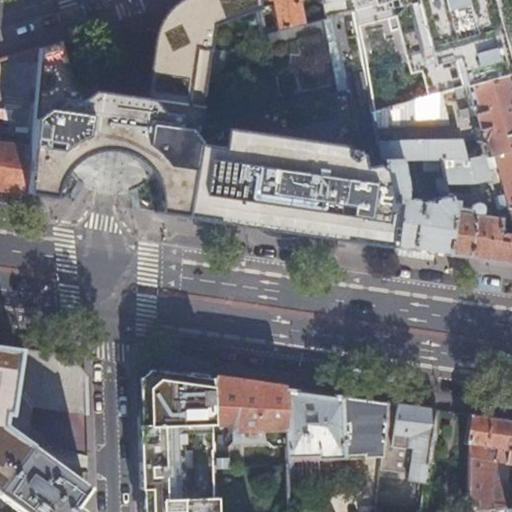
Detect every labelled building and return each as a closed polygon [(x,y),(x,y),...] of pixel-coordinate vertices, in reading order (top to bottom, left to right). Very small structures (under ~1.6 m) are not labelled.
[(139,100),(119,97),(120,133),(127,133),(195,129),(197,115),(203,82),(206,83),(211,82),(215,81),(219,79),(223,76),(226,73),(229,69),(230,65),(231,60),(261,66),(262,64),(262,56),(262,51),(262,44),(261,38),(260,34),(260,33),(261,32),(255,0),(176,0),(170,4),(163,10),(156,19),(151,28),(148,37),(147,41),(139,100)] [(262,0),(263,2),(268,1),(273,30),(298,24),(293,0),(262,0)] [(321,18),(331,16),(350,11),(348,0),(315,0),(317,4),(318,5),(321,18)] [(348,0),(354,29),(373,24),(371,17),(388,12),(406,77),(417,74),(424,99),(437,95),(452,91),(508,76),(497,38),(487,0),(348,0)] [(195,129),(180,219),(249,229),(285,235),(300,237),(389,250),(395,204),(386,202),(379,162),(358,165),(331,16),(321,18),(298,24),(273,30),(261,32),(260,33),(260,34),(261,38),(262,44),(262,51),(262,56),(262,64),(261,66),(260,73),(258,79),(255,85),(251,91),(246,97),(241,101),(236,106),(230,109),(221,114),(213,116),(207,116),(201,116),(197,115),(195,129)] [(45,46),(36,49),(21,196),(50,200),(51,193),(54,184),(56,180),(58,176),(64,169),(70,163),(80,157),(88,154),(99,153),(106,153),(112,154),(114,154),(123,158),(127,160),(127,133),(120,133),(119,97),(118,97),(87,92),(76,85),(66,75),(61,67),(56,54),(55,43),(45,46)] [(0,193),(3,193),(21,196),(36,49),(6,58),(0,109),(0,124),(6,125),(6,136),(14,137),(13,146),(0,144),(0,193)] [(511,92),(508,76),(452,91),(455,101),(462,99),(465,109),(458,111),(460,120),(468,118),(479,157),(480,157),(511,150),(511,92)] [(424,99),(370,114),(372,129),(444,126),(437,95),(424,99)] [(127,133),(127,160),(130,162),(137,168),(138,168),(143,175),(148,182),(150,190),(151,194),(152,198),(152,207),(151,215),(180,219),(195,129),(127,133)] [(375,144),(379,162),(397,161),(419,161),(436,160),(463,159),(458,141),(375,144)] [(511,150),(480,157),(484,170),(493,168),(501,196),(491,198),(495,209),(511,205),(511,150)] [(464,160),(463,159),(436,160),(439,172),(440,179),(442,185),(469,185),(486,181),(484,170),(480,157),(479,157),(464,160)] [(439,172),(436,160),(419,161),(420,172),(439,172)] [(397,161),(379,162),(386,202),(395,204),(389,250),(406,252),(411,253),(443,258),(448,213),(447,208),(447,207),(403,201),(404,194),(397,161)] [(438,198),(444,197),(442,185),(440,179),(431,181),(434,195),(438,198)] [(511,205),(495,209),(497,220),(478,218),(479,212),(478,209),(477,207),(475,205),(472,205),(470,206),(468,208),(466,211),(447,208),(448,213),(443,258),(461,260),(469,261),(511,267),(511,205)] [(0,482),(24,447),(29,407),(84,416),(83,378),(66,359),(0,350),(0,482)] [(212,511),(210,427),(209,381),(177,376),(145,371),(133,382),(137,481),(137,511),(212,511)] [(246,386),(209,381),(210,427),(229,427),(229,433),(270,432),(270,439),(276,438),(277,458),(285,458),(282,391),(246,386)] [(326,397),(282,391),(285,458),(285,462),(378,459),(380,435),(383,405),(346,400),(326,397)] [(399,407),(383,405),(380,435),(405,438),(403,450),(409,451),(404,482),(376,480),(373,510),(417,511),(418,511),(434,412),(419,410),(399,407)] [(511,423),(498,422),(468,417),(464,446),(467,446),(465,511),(475,511),(484,511),(507,509),(507,483),(495,483),(488,484),(489,450),(511,453),(510,462),(510,465),(511,465),(511,423)] [(79,489),(24,447),(0,482),(0,499),(17,511),(72,511),(65,507),(79,489)] [(511,453),(489,450),(488,484),(495,483),(498,461),(510,462),(511,453)]
